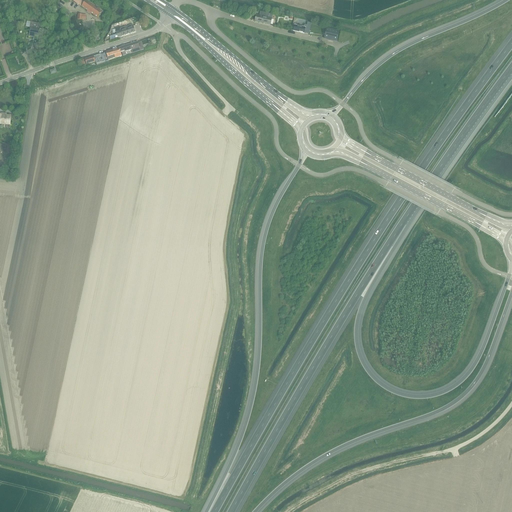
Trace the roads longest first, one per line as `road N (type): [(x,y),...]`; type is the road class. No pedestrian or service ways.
road 1 (motorway): [(511,43),(393,210),(214,511)]
road 2 (motorway): [(508,276),(464,378),(423,396),(384,386),(365,367),(355,333),(403,222)]
road 3 (motorway): [(298,165),(261,250),(259,353),(246,422),(206,511)]
road 4 (motorway): [(254,511),(333,450),(457,400),(479,376),(511,292)]
road 5 (motorway): [(231,511),(403,222)]
road 6 (unclassified): [(298,165),(317,175),(356,169),(386,183),(467,226),(486,266),(508,276)]
road 7 (unclassified): [(342,103),(373,147),(511,214)]
road 8 (unclassified): [(161,24),(273,119),(281,153),(298,165)]
road 9 (motorway): [(506,0),(408,44),(342,103)]
road 10 (motorway): [(403,222),(511,71)]
road 11 (unclassified): [(212,10),(217,32),(285,88),(325,91),(342,103)]
road 12 (track): [(287,511),(359,473),(446,451)]
road 13 (unclassified): [(0,82),(161,24)]
road 14 (unclassified): [(339,45),(212,10)]
road 15 (primary): [(485,216),(369,154)]
road 16 (primary): [(366,165),(475,222)]
